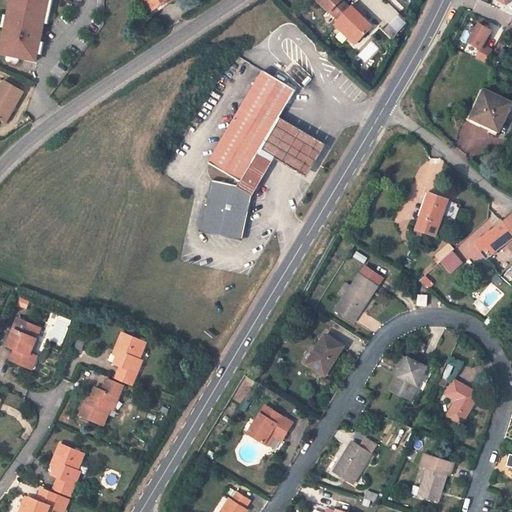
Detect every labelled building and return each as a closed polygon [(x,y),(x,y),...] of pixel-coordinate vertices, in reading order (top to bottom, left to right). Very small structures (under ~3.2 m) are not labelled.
[(11,0),(0,54),(37,62),(49,0),(11,0)] [(144,0),(147,3),(153,12),(170,0),(144,0)] [(316,0),(316,1),(340,22),(351,9),(344,3),(345,0),(316,0)] [(140,8),(148,20),(155,15),(153,12),(147,3),(140,8)] [(351,9),(340,22),(335,28),(343,34),(346,31),(362,45),(376,28),(360,15),(363,11),(355,5),(351,9)] [(391,25),(386,31),(397,41),(402,35),(400,33),(409,23),(399,15),(391,25)] [(479,25),(468,44),(481,51),(476,60),(485,64),(492,52),(484,47),(492,32),(479,25)] [(346,31),(343,34),(359,48),(362,45),(346,31)] [(295,59),(284,70),(303,90),(313,78),(295,59)] [(242,182),(259,153),(280,118),(290,101),(296,91),(264,72),(209,164),(238,180),(242,182)] [(0,84),(0,120),(1,121),(8,124),(24,92),(5,81),(0,84)] [(485,91),(481,89),(468,117),(472,119),(485,91)] [(472,119),(483,124),(484,122),(501,130),(511,107),(511,103),(485,91),(472,119)] [(215,102),(210,99),(204,109),(209,112),(215,102)] [(472,119),(468,117),(466,121),(482,128),(483,124),(472,119)] [(259,153),(273,162),(275,159),(307,178),(326,145),(280,118),(259,153)] [(273,162),(259,153),(242,182),(240,186),(253,189),(257,190),(273,162)] [(234,185),(212,181),(201,232),(241,241),(253,189),(240,186),(234,185)] [(423,218),(431,196),(427,194),(419,217),(421,218),(423,218)] [(421,218),(417,230),(435,236),(441,221),(444,222),(451,202),(431,196),(423,218),(421,218)] [(461,206),(451,202),(444,222),(454,226),(461,206)] [(511,238),(511,231),(505,222),(477,245),(488,258),(506,243),(511,238)] [(451,244),(437,256),(442,262),(455,250),(456,250),(451,244)] [(455,250),(442,262),(441,263),(451,274),(465,262),(455,250)] [(412,263),(404,258),(400,265),(409,270),(412,263)] [(366,266),(360,274),(378,286),(384,278),(366,266)] [(360,274),(352,287),(344,299),(335,312),(353,323),(359,314),(356,312),(358,309),(361,311),(378,286),(360,274)] [(497,276),(494,280),(498,285),(502,281),(497,276)] [(337,295),(344,299),(352,287),(346,283),(337,295)] [(427,307),(427,305),(428,296),(418,295),(417,306),(427,307)] [(18,350),(13,361),(33,369),(37,357),(31,354),(38,338),(35,337),(39,328),(17,320),(14,327),(15,328),(8,346),(15,349),(18,350)] [(119,353),(117,357),(114,363),(121,367),(116,379),(133,386),(138,374),(135,373),(140,360),(147,344),(122,334),(114,351),(119,353)] [(344,347),(325,335),(307,364),(326,376),(344,347)] [(408,358),(403,356),(397,368),(402,370),(408,358)] [(427,368),(408,358),(402,370),(397,368),(394,374),(397,376),(390,390),(411,400),(427,368)] [(135,373),(138,374),(143,361),(140,360),(135,373)] [(437,373),(441,375),(447,362),(444,361),(437,373)] [(90,399),(87,398),(79,416),(104,426),(110,411),(116,396),(119,398),(124,386),(107,380),(102,391),(95,388),(91,395),(90,399)] [(479,395),(455,380),(445,395),(456,401),(447,417),(461,426),(479,395)] [(116,396),(110,411),(113,412),(119,398),(116,396)] [(251,400),(247,399),(240,410),(243,412),(251,400)] [(268,446),(274,437),(277,433),(285,437),(294,423),(266,407),(248,434),(268,446)] [(283,442),(285,437),(277,433),(274,437),(283,442)] [(333,473),(341,478),(345,480),(353,485),(372,454),(353,442),(333,473)] [(54,490),(71,497),(76,485),(74,484),(79,471),(85,455),(60,445),(53,461),(57,463),(55,467),(52,475),(58,478),(54,490)] [(216,454),(210,451),(207,457),(213,460),(216,454)] [(454,465),(425,455),(421,466),(427,469),(419,495),(439,501),(447,475),(451,476),(454,465)] [(25,511),(21,509),(19,511),(49,511),(51,507),(55,508),(64,511),(69,500),(59,496),(42,489),(37,501),(30,498),(27,506),(25,511)] [(239,490),(237,493),(250,501),(252,498),(239,490)] [(245,510),(250,501),(237,493),(232,501),(229,499),(221,511),(246,511),(247,511),(245,510)]
